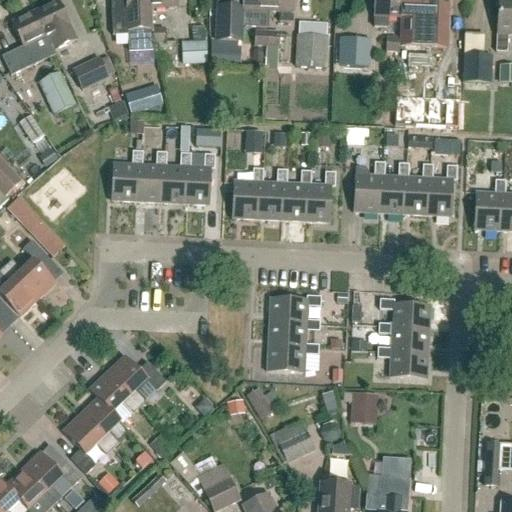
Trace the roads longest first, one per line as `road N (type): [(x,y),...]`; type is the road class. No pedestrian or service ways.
road 1 (residential): [(198,257),(459,267),(451,511)]
road 2 (residential): [(90,319),(194,325),(198,257)]
road 3 (residential): [(90,319),(107,302),(110,252),(198,257)]
road 4 (residential): [(0,406),(90,319)]
